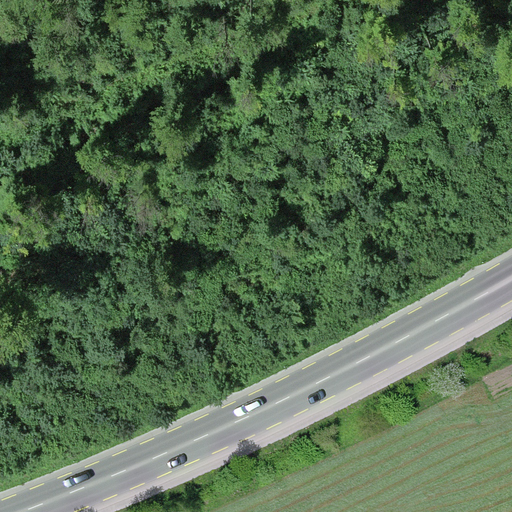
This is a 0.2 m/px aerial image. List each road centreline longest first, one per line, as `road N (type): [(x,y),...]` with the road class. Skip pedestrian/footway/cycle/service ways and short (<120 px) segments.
road 1 (primary): [(25,511),(193,445),(511,280)]
road 2 (track): [(328,0),(0,138)]
